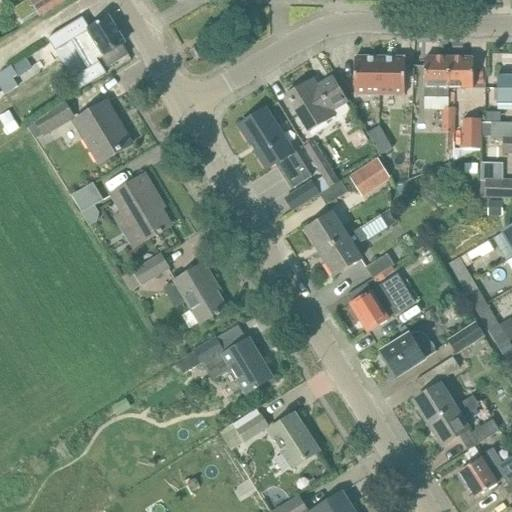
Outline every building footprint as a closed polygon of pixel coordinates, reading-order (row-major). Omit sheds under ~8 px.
[(29,0),(40,16),(64,0),(29,0)] [(65,44),(80,35),(85,44),(90,51),(99,45),(105,55),(125,43),(109,17),(89,29),(89,30),(86,32),(79,21),(59,34),(65,44)] [(204,56),(203,55),(198,46),(190,51),(196,61),(204,56)] [(380,95),(380,57),(355,57),(355,95),(380,95)] [(380,57),(380,95),(405,95),(405,58),(380,57)] [(449,88),(450,58),(425,58),(425,88),(449,88)] [(474,58),(450,58),(449,88),(474,88),(474,58)] [(14,78),(31,68),(26,61),(0,77),(0,86),(8,99),(17,92),(13,86),(18,83),(14,78)] [(102,62),(85,72),(81,74),(88,85),(108,73),(102,62)] [(498,75),(497,89),(486,89),(486,101),(497,101),(497,105),(511,104),(511,77),(499,77),(499,75),(498,75)] [(346,102),(342,96),(332,78),(317,87),(314,81),(288,96),(309,132),(326,123),(322,117),(346,102)] [(26,123),(34,137),(73,115),(65,101),(26,123)] [(107,102),(90,113),(75,122),(100,164),(132,144),(107,102)] [(443,121),(453,121),(453,108),(443,108),(443,121)] [(268,170),(278,164),(294,153),(293,152),(266,109),(240,126),(268,170)] [(492,122),(502,122),(502,113),(485,113),(485,122),(492,122)] [(482,119),(465,119),(465,150),(482,150),(482,136),(482,122),(482,119)] [(453,121),(443,121),(442,134),(453,134),(453,121)] [(485,122),(482,122),(482,136),(492,136),(492,122),(485,122)] [(511,123),(492,122),(492,136),(500,137),(500,138),(505,138),(504,153),(511,153),(511,123)] [(374,141),(386,135),(380,124),(368,130),(374,141)] [(362,130),(351,137),(356,147),(367,141),(362,130)] [(374,141),(381,152),(392,146),(386,135),(374,141)] [(329,189),(341,182),(316,142),(305,149),(329,189)] [(410,149),(408,180),(428,173),(428,149),(410,149)] [(444,149),(429,149),(429,167),(444,167),(444,149)] [(294,153),(278,164),(294,189),(312,177),(296,152),(294,153)] [(477,164),(465,164),(464,173),(477,174),(477,164)] [(359,172),(351,177),(363,197),(372,192),(359,172)] [(142,245),(160,235),(163,232),(162,231),(170,226),(156,202),(159,200),(145,176),(112,196),(123,213),(117,217),(123,227),(128,223),(142,245)] [(511,197),(511,181),(486,181),(486,197),(511,197)] [(319,195),(311,182),(285,199),(293,212),(319,195)] [(341,182),(329,189),(319,195),(326,207),(348,193),(341,182)] [(82,213),(102,201),(92,184),(72,196),(82,213)] [(501,202),(488,202),(488,215),(501,215),(501,202)] [(321,254),(346,237),(332,215),(323,220),(306,231),(321,254)] [(511,252),(511,227),(501,234),(511,252)] [(360,229),(346,237),(321,254),(335,276),(352,265),(361,260),(353,248),(367,239),(360,229)] [(464,287),(475,281),(467,268),(496,251),(490,241),(450,265),(464,287)] [(416,254),(423,266),(435,259),(429,247),(416,254)] [(171,271),(162,256),(133,273),(143,288),(171,271)] [(396,267),(389,256),(368,268),(375,280),(396,267)] [(204,265),(187,275),(175,282),(201,325),(220,314),(219,313),(226,308),(211,283),(214,281),(204,265)] [(488,303),(475,281),(464,287),(477,310),(488,303)] [(415,301),(406,286),(397,293),(406,307),(415,301)] [(368,333),(385,323),(390,320),(387,316),(399,309),(392,298),(380,305),(372,291),(350,305),(368,333)] [(488,303),(477,310),(491,333),(502,326),(488,303)] [(457,354),(485,337),(476,324),(449,341),(457,354)] [(511,349),(511,343),(502,326),(491,333),(504,355),(511,349)] [(398,377),(415,367),(425,360),(437,352),(429,340),(426,336),(422,334),(418,333),(413,334),(409,335),(382,352),(398,377)] [(217,339),(195,352),(178,362),(185,374),(205,363),(214,379),(231,369),(247,394),(272,379),(249,340),(224,356),(222,353),(224,351),(217,339)] [(457,372),(450,361),(431,372),(438,384),(457,372)] [(429,424),(473,396),(455,407),(441,385),(432,391),(415,402),(429,424)] [(473,396),(429,424),(443,447),(459,436),(468,451),(485,440),(500,431),(493,420),(472,434),(462,418),(480,407),(473,396)] [(263,412),(239,428),(246,440),(271,424),(263,412)] [(270,430),(287,457),(294,468),(318,452),(294,415),(270,430)] [(244,443),(231,451),(237,460),(249,453),(244,443)] [(511,461),(510,458),(500,464),(493,452),(481,459),(477,462),(460,472),(476,498),(493,488),(497,485),(496,483),(502,479),(507,487),(504,489),(511,501),(511,461)] [(344,492),(327,502),(313,511),(354,511),(343,494),(344,493),(344,492)] [(303,511),(296,500),(275,511),(303,511)]
